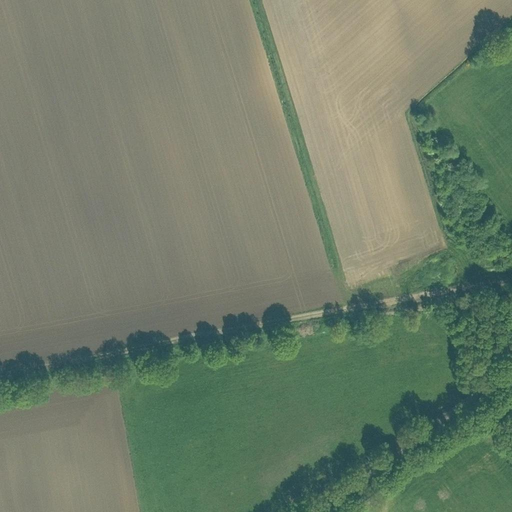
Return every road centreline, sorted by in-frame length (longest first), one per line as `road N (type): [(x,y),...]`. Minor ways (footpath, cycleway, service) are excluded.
road 1 (track): [(511,283),(0,378)]
road 2 (unclassified): [(315,511),(511,366)]
